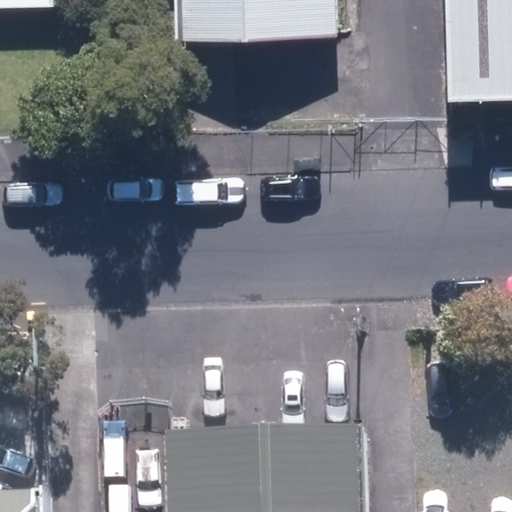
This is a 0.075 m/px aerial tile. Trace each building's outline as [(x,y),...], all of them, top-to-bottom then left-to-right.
[(0,0),(0,8),(58,8),(57,0),(0,0)] [(170,0),(171,52),(355,49),(353,0),(170,0)] [(511,0),(463,0),(464,107),(511,106),(511,0)] [(365,511),(362,421),(164,428),(167,511),(365,511)] [(511,511),(511,458),(461,457),(459,511),(511,511)] [(0,511),(47,511),(47,485),(0,485),(0,511)]
